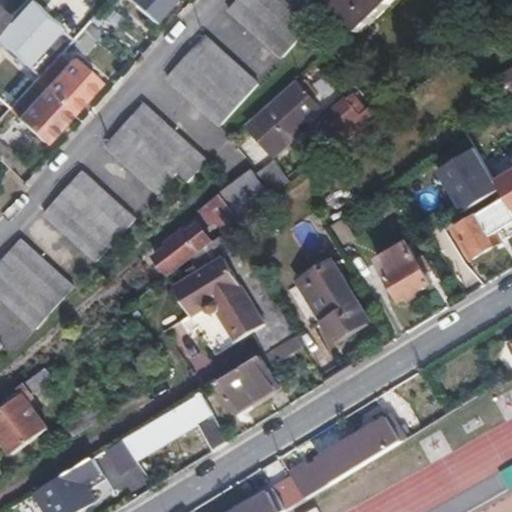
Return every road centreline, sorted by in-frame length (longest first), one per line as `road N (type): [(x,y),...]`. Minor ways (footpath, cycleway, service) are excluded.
road 1 (residential): [(152,511),(511,295)]
road 2 (residential): [(0,248),(221,0)]
road 3 (unknown): [(0,393),(126,281)]
